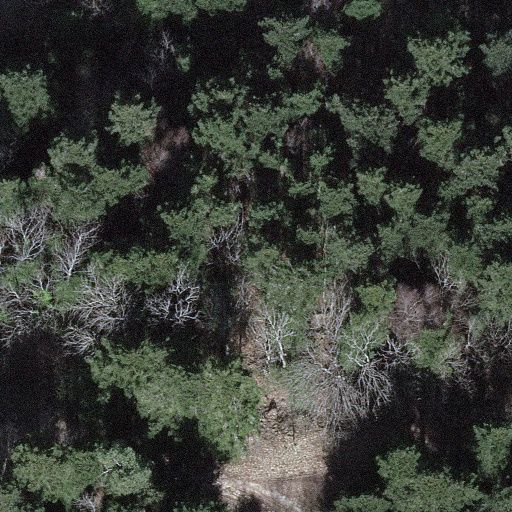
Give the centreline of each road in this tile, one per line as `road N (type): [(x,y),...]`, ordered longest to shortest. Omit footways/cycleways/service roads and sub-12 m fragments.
road 1 (track): [(0,418),(252,484),(310,511)]
road 2 (track): [(330,511),(398,447),(511,419)]
